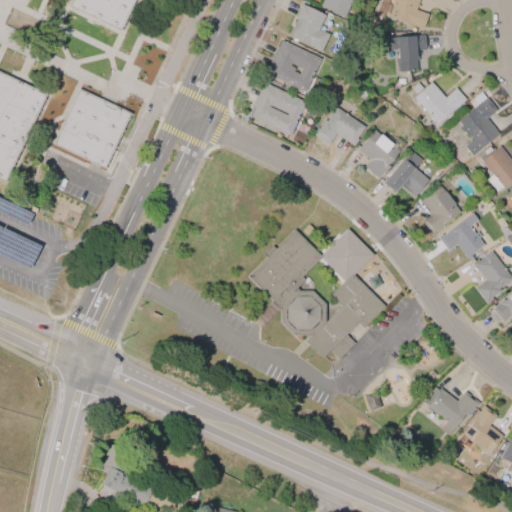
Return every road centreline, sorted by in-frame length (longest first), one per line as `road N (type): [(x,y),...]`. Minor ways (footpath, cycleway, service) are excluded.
road 1 (residential): [(201,121),(348,197),(386,232),(468,338),(511,377)]
road 2 (secondary): [(414,511),(83,358)]
road 3 (secondary): [(180,111),(109,264),(115,280)]
road 4 (secondary): [(115,280),(132,273),(201,121)]
road 5 (tertiary): [(47,511),(83,358)]
road 6 (secondary): [(201,121),(259,0)]
road 7 (secondary): [(230,0),(180,111)]
